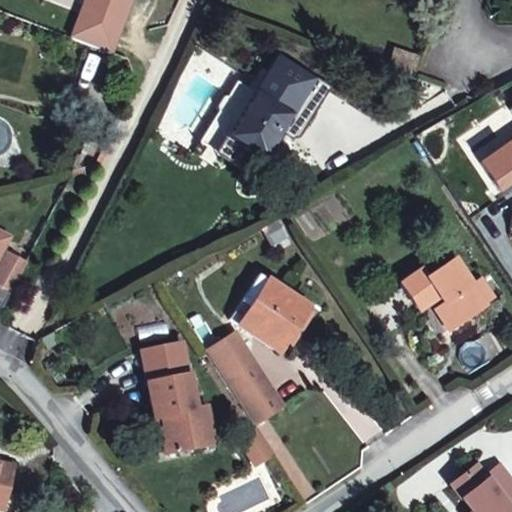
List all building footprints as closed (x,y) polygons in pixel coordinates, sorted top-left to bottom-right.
[(80,0),(79,3),(117,18),(124,0),(80,0)] [(117,18),(79,3),(69,29),(107,44),(117,18)] [(217,105),(206,122),(262,158),(278,133),(290,116),(303,124),(327,88),(276,56),(254,90),(235,77),(224,95),(221,94),(215,103),(217,105)] [(175,125),(188,123),(216,81),(195,67),(167,110),(168,115),(171,120),(175,125)] [(303,124),(290,116),(278,133),(291,141),(303,124)] [(251,174),(262,158),(206,122),(196,138),(251,174)] [(278,206),(262,214),(282,243),(296,233),(278,206)] [(0,253),(8,235),(0,231),(0,253)] [(454,322),(489,299),(473,277),(454,251),(427,271),(421,262),(399,277),(417,302),(427,295),(437,288),(445,299),(440,302),(454,322)] [(0,307),(21,262),(6,256),(0,271),(0,307)] [(229,314),(280,346),(284,340),(309,303),(312,299),(259,267),(229,314)] [(500,291),(484,269),(473,277),(489,299),(500,291)] [(450,326),(454,322),(440,302),(445,299),(437,288),(427,295),(450,326)] [(309,303),(284,340),(291,344),(314,306),(309,303)] [(204,344),(223,371),(250,352),(233,326),(204,344)] [(138,349),(145,379),(180,370),(174,341),(138,349)] [(281,399),(250,352),(223,371),(254,416),(281,399)] [(164,450),(199,442),(196,421),(204,420),(200,403),(191,405),(183,370),(180,370),(145,379),(143,380),(150,413),(155,413),(164,450)] [(209,419),(204,420),(196,421),(199,442),(213,439),(209,419)] [(256,420),(240,431),(257,456),(274,444),(256,420)] [(511,511),(511,470),(505,462),(489,473),(481,461),(455,478),(476,506),(480,511),(511,511)] [(0,501),(11,503),(18,471),(2,467),(0,471),(0,501)] [(0,511),(8,511),(11,503),(0,501),(0,511)]
